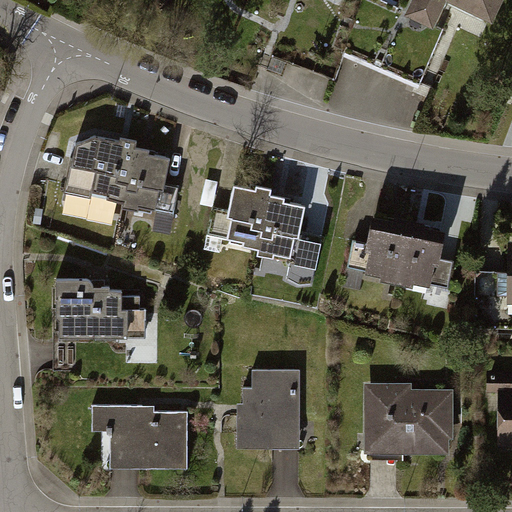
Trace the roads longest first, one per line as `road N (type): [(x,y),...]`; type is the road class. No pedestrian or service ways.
road 1 (residential): [(511,175),(267,123),(65,47)]
road 2 (residential): [(2,222),(11,511)]
road 3 (residential): [(65,47),(20,137),(2,222)]
